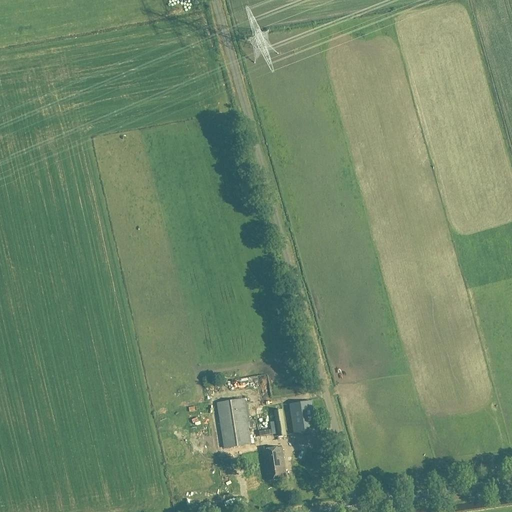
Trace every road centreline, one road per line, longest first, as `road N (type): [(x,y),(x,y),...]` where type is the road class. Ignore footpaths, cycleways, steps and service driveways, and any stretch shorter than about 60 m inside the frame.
road 1 (unclassified): [(356,505),(212,0)]
road 2 (unclassified): [(356,505),(511,482)]
